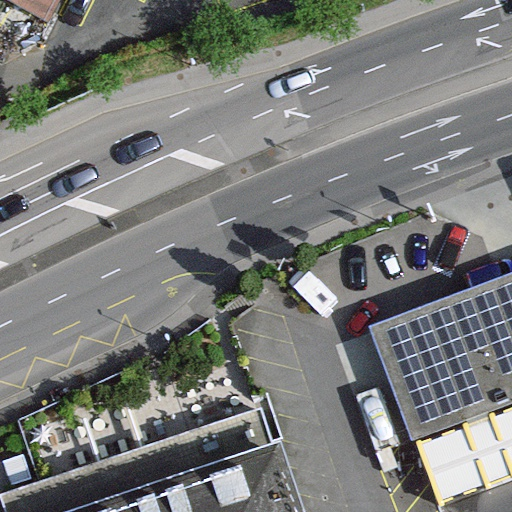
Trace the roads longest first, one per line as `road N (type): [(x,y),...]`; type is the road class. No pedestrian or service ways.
road 1 (secondary): [(0,325),(511,111)]
road 2 (secondary): [(511,20),(218,127),(0,226)]
road 3 (unknown): [(363,511),(298,328)]
